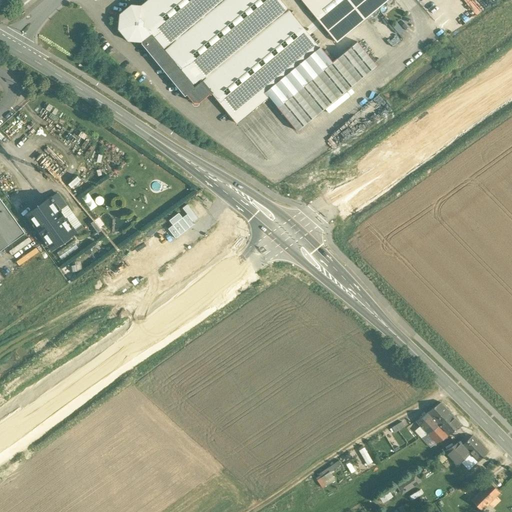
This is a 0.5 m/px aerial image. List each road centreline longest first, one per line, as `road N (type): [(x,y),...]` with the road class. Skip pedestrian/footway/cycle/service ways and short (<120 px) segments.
road 1 (secondary): [(0,442),(293,236)]
road 2 (tertiary): [(6,44),(119,112),(293,236)]
road 3 (track): [(511,24),(297,204),(282,227)]
road 4 (tertiary): [(293,236),(511,445)]
road 5 (secondary): [(293,236),(511,79)]
